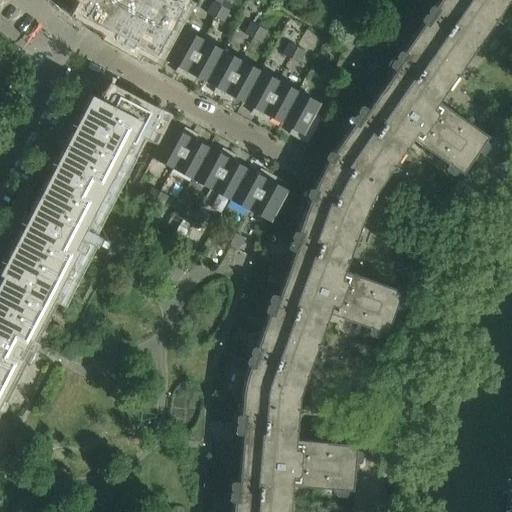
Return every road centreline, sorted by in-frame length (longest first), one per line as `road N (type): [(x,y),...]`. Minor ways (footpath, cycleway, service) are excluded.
road 1 (residential): [(511,148),(450,240),(420,311),(385,435),(375,511)]
road 2 (residential): [(318,176),(70,33)]
road 3 (residential): [(0,169),(70,33)]
